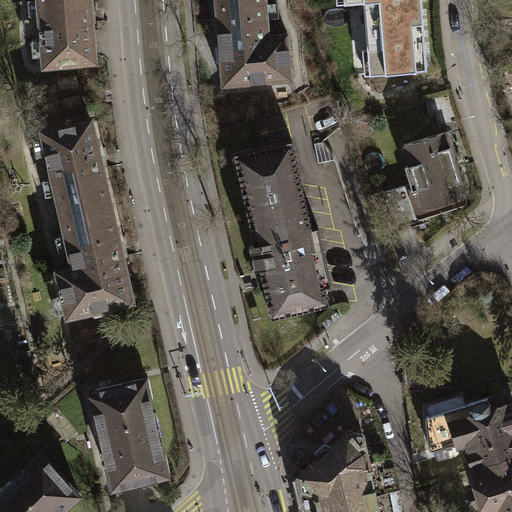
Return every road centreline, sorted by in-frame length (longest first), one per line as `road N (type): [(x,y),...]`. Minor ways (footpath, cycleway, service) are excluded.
road 1 (primary): [(150,0),(172,182),(233,457)]
road 2 (residential): [(511,222),(233,457)]
road 3 (residential): [(465,0),(511,222)]
